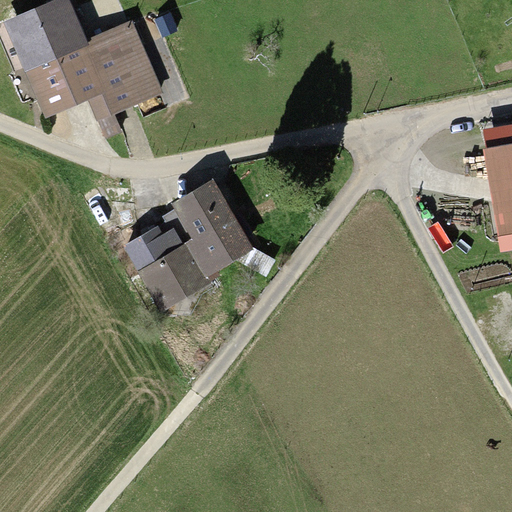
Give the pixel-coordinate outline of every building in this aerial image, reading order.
[(84,43),(25,68),(44,113),(103,89),(84,43)] [(143,73),(103,89),(114,117),(154,100),(143,73)] [(187,245),(206,278),(254,250),(214,181),(174,205),(195,240),(187,245)] [(97,183),(82,192),(90,208),(106,199),(97,183)] [(141,271),(182,248),(172,231),(161,237),(155,227),(126,244),(141,271)] [(182,248),(141,271),(161,304),(206,278),(187,245),(182,248)]
